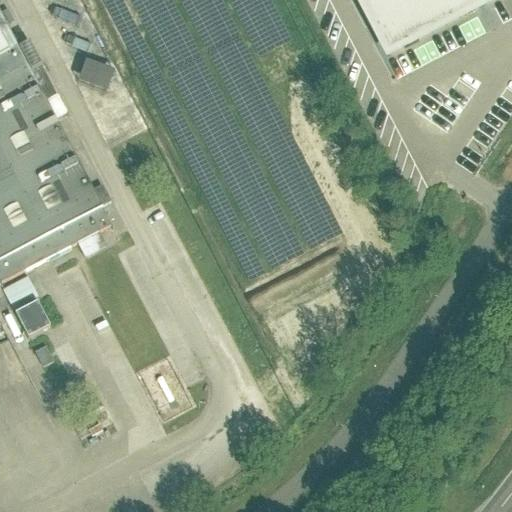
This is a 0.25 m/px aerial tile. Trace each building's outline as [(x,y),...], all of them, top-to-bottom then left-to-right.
[(353,0),(353,1),(354,0),(359,0),(388,56),(495,0),(353,0)] [(0,287),(0,288),(2,290),(3,290),(1,286),(110,229),(101,211),(55,123),(18,52),(0,16),(0,287)] [(30,46),(18,52),(55,123),(67,116),(30,46)] [(78,57),(71,78),(99,88),(107,68),(78,57)] [(50,331),(37,306),(14,318),(27,343),(50,331)] [(58,333),(45,339),(58,365),(70,359),(58,333)] [(52,365),(45,352),(35,357),(42,371),(52,365)]
